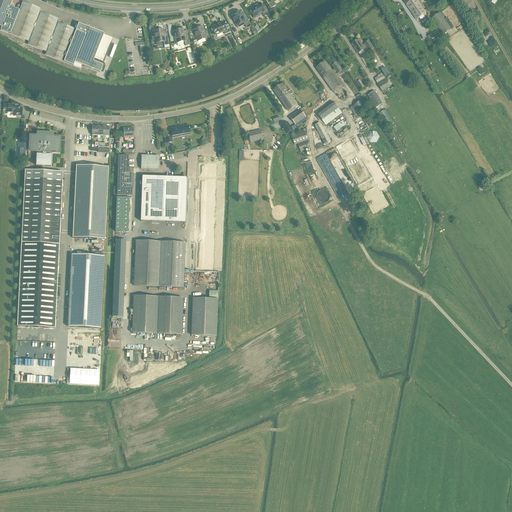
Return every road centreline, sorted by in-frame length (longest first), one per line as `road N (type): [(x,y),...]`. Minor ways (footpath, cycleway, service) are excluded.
road 1 (tertiary): [(288,63),(216,103),(138,119),(73,115),(0,88)]
road 2 (track): [(511,384),(425,294),(371,261),(340,203)]
road 3 (track): [(19,401),(108,392),(111,363),(125,349)]
road 4 (secondary): [(74,0),(132,8),(211,0)]
